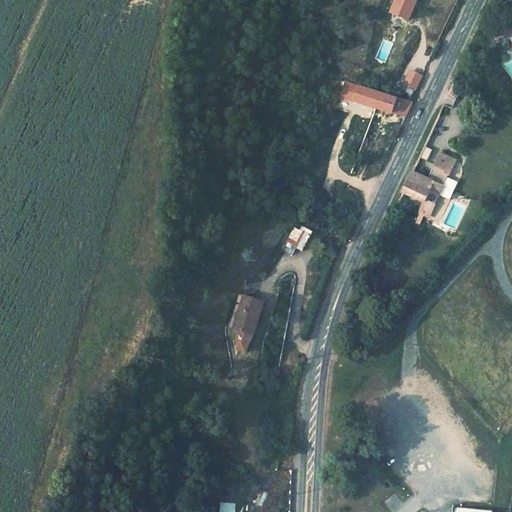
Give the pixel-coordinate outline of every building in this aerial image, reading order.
[(414,0),(394,0),(389,16),(407,21),(414,0)] [(396,101),(357,89),(355,98),(351,96),(350,102),(392,114),(396,101)] [(412,103),(397,99),(396,101),(392,114),(405,118),(412,103)] [(358,139),(364,127),(355,123),(349,135),(358,139)] [(425,147),(422,158),(429,160),(432,149),(425,147)] [(421,166),(432,169),(433,163),(422,160),(421,166)] [(453,168),(441,163),(437,172),(449,177),(453,168)] [(440,197),(449,177),(437,172),(434,180),(414,171),(405,191),(427,201),(428,199),(430,193),(440,197)] [(437,203),(440,197),(430,193),(428,199),(437,203)] [(295,248),(304,251),(311,231),(293,225),(285,247),(294,250),(295,248)] [(278,298),(258,291),(247,324),(252,326),(250,335),(251,345),(261,349),(266,331),(268,331),(278,298)] [(235,511),(236,503),(221,502),(220,511),(235,511)]
